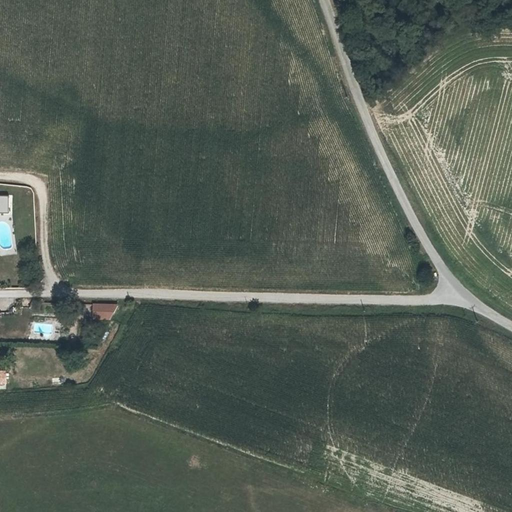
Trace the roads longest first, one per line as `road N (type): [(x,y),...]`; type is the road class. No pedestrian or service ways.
road 1 (unclassified): [(3,293),(464,301)]
road 2 (unclassified): [(321,0),(398,200),(434,268),(464,301)]
road 3 (track): [(53,294),(42,263),(36,180),(0,178)]
